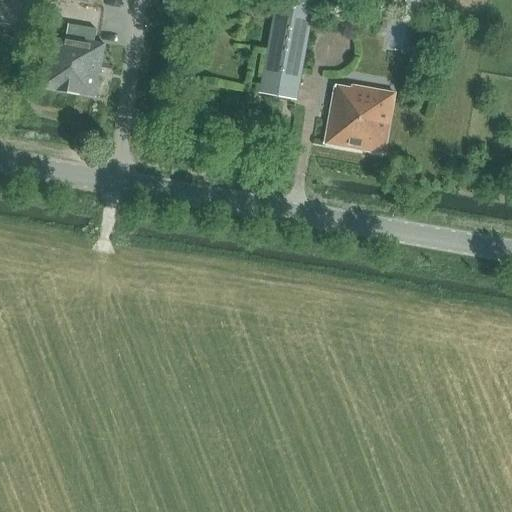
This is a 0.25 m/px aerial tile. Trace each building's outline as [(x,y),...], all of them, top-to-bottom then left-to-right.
[(277,0),(260,93),(297,99),(315,0),(277,0)] [(0,24),(12,25),(13,4),(0,3),(0,24)] [(385,47),(402,48),(404,17),(387,16),(385,47)] [(97,97),(107,44),(96,42),(99,30),(68,25),(65,40),(50,37),(41,87),(97,97)] [(326,143),(386,154),(397,93),(352,85),(351,89),(336,87),(326,143)]
